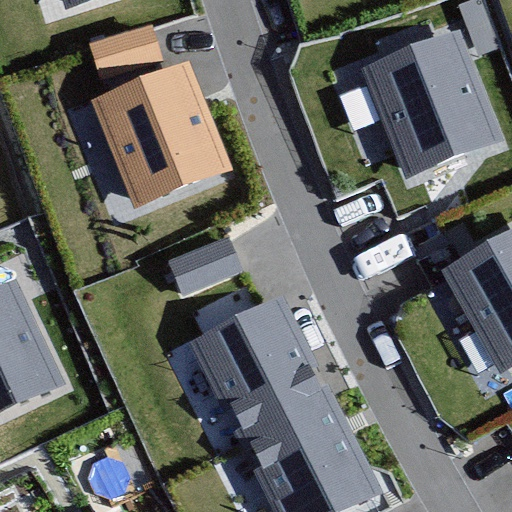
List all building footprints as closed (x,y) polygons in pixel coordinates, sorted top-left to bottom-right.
[(62,0),(66,13),(107,0),(62,0)] [(91,47),(101,82),(164,63),(154,28),(91,47)] [(462,32),(361,71),(405,184),(506,145),(462,32)] [(189,63),(91,103),(135,211),(234,171),(189,63)] [(511,232),(442,271),(501,377),(511,370),(511,232)] [(170,263),(184,298),(244,275),(231,240),(170,263)] [(13,280),(0,286),(0,417),(64,387),(13,280)] [(283,297),(189,345),(225,415),(233,411),(263,470),(254,474),(273,511),(351,511),(384,496),(283,297)]
